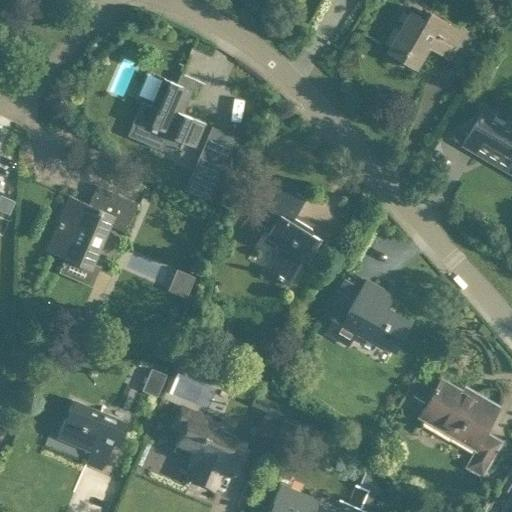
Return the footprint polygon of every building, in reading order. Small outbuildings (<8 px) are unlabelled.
[(449,60),(465,33),(428,11),(424,19),(410,11),(385,52),(415,69),(428,47),(449,60)] [(141,100),(127,134),(150,145),(157,130),(195,146),(205,122),(183,113),(197,79),(180,73),(176,82),(163,77),(152,105),(141,100)] [(511,133),(491,121),(495,115),(482,107),(461,142),(461,143),(478,154),(481,150),(511,168),(511,133)] [(200,151),(184,190),(210,201),(226,162),(200,151)] [(310,255),(314,257),(322,243),(319,241),(321,238),(310,232),(311,230),(311,229),(311,227),(310,226),(308,225),(294,217),(305,197),(282,184),(276,194),(277,195),(265,217),(263,216),(262,217),(273,224),(265,238),(282,247),(268,271),(275,275),(274,276),(280,279),(280,278),(288,282),(298,265),(299,266),(302,259),(306,262),(310,255)] [(47,250),(89,268),(108,224),(124,232),(137,202),(97,185),(96,186),(98,187),(94,196),(91,195),(91,196),(93,197),(90,204),(69,195),(58,221),(59,222),(47,250)] [(0,207),(9,212),(14,200),(0,194),(0,207)] [(195,275),(177,268),(168,290),(186,297),(195,275)] [(365,280),(347,311),(338,306),(323,332),(346,345),(356,327),(390,347),(389,349),(392,350),(409,322),(378,304),(385,291),(365,280)] [(166,374),(151,367),(141,390),(157,396),(166,374)] [(467,465),(481,473),(499,442),(483,432),(498,407),(476,394),(473,398),(440,379),(435,386),(434,386),(431,391),(433,392),(419,416),(426,420),(429,415),(451,428),(449,433),(474,447),(474,446),(477,448),(467,465)] [(100,469),(115,435),(118,436),(124,422),(72,400),(56,436),(58,437),(58,436),(90,449),(84,462),(100,469)] [(245,444),(234,439),(236,434),(218,427),(220,423),(183,407),(176,424),(185,428),(175,450),(191,457),(187,466),(194,469),(191,476),(214,486),(225,460),(236,465),(245,444)] [(282,459),(296,427),(282,420),(268,453),(282,459)] [(85,511),(107,511),(118,487),(96,478),(82,511),(85,511)] [(335,511),(338,507),(280,483),(267,511),(335,511)]
